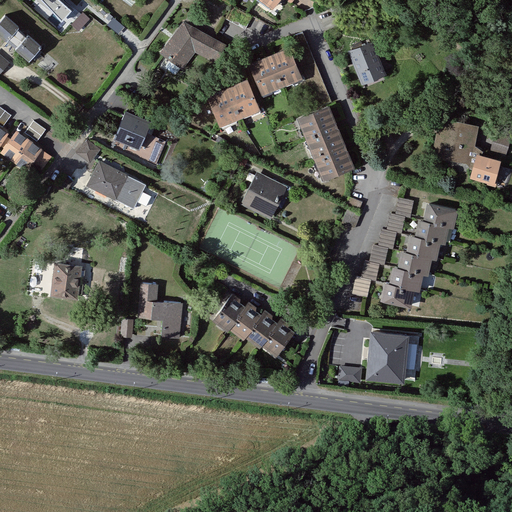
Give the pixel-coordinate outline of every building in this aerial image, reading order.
[(71,12),(58,0),(42,0),(39,4),(60,23),(71,12)] [(261,0),(272,8),(278,0),(286,0),(291,3),(293,0),(261,0)] [(245,28),(251,17),(231,7),(226,18),(245,28)] [(84,10),(75,23),(81,28),(91,14),(84,10)] [(0,17),(0,34),(28,59),(41,44),(27,32),(25,34),(16,27),(18,24),(4,12),(0,17)] [(216,63),(225,44),(183,20),(159,53),(182,69),(194,51),(216,63)] [(387,75),(373,40),(349,50),(363,84),(387,75)] [(269,54),(282,86),(302,78),(289,45),(269,54)] [(0,53),(0,72),(9,62),(0,53)] [(282,86),(269,54),(248,62),(262,94),(282,86)] [(247,77),(226,86),(239,118),(260,110),(247,77)] [(219,126),(239,118),(226,86),(206,94),(219,126)] [(172,100),(158,89),(149,102),(163,112),(172,100)] [(297,117),(305,137),(338,124),(329,104),(297,117)] [(0,106),(0,124),(2,126),(11,114),(0,106)] [(151,120),(126,110),(114,138),(139,149),(151,120)] [(461,121),(440,118),(432,157),(473,165),(479,167),(483,154),(484,150),(476,145),(480,126),(461,121)] [(33,120),(25,132),(37,140),(45,128),(33,120)] [(305,137),(315,160),(347,147),(338,124),(305,137)] [(0,126),(0,143),(8,132),(0,126)] [(0,150),(13,160),(29,138),(16,128),(0,150)] [(511,139),(511,136),(496,132),(491,150),(507,155),(511,139)] [(86,137),(76,152),(90,162),(100,148),(86,137)] [(29,138),(13,160),(26,170),(42,147),(29,138)] [(355,167),(347,147),(315,160),(323,180),(355,167)] [(504,160),(483,154),(479,167),(473,165),(470,177),(488,182),(487,184),(496,186),(504,160)] [(147,184),(99,159),(86,185),(134,209),(147,184)] [(257,171),(241,203),(271,218),(287,186),(257,171)] [(73,180),(63,174),(58,183),(68,189),(73,180)] [(356,276),(353,293),(368,297),(371,279),(376,281),(380,264),(385,265),(388,248),(393,249),(397,232),(402,233),(406,216),(410,217),(414,200),(399,197),(396,214),(391,213),(387,229),(382,228),(378,245),(373,244),(370,261),(365,260),(361,277),(356,276)] [(424,220),(450,227),(455,228),(459,210),(428,203),(424,220)] [(361,214),(347,209),(342,223),(355,228),(361,214)] [(450,227),(424,220),(419,219),(416,236),(441,243),(446,244),(450,227)] [(441,243),(416,236),(411,235),(407,252),(433,259),(438,260),(441,243)] [(433,259),(407,252),(402,251),(398,268),(424,275),(429,276),(433,259)] [(82,264),(54,261),(50,295),(73,298),(75,285),(79,286),(82,264)] [(424,275),(398,268),(393,266),(390,283),(416,291),(420,292),(424,275)] [(180,337),(183,302),(157,300),(158,283),(141,281),(138,318),(163,320),(162,336),(180,337)] [(416,291),(390,283),(385,282),(381,301),(412,308),(416,291)] [(227,332),(229,329),(245,306),(240,303),(240,299),(233,294),(211,320),(227,332)] [(244,340),(245,338),(261,315),(256,311),(256,307),(249,301),(245,306),(229,329),(244,340)] [(260,349),(262,346),(277,323),(272,319),(272,314),(265,309),(261,315),(245,338),(260,349)] [(132,337),(134,319),(122,318),(121,337),(132,337)] [(281,318),(277,323),(262,346),(276,357),(295,332),(288,327),(289,323),(281,318)] [(407,331),(368,327),(363,376),(401,380),(407,331)] [(361,366),(339,364),(338,380),(359,382),(361,366)]
